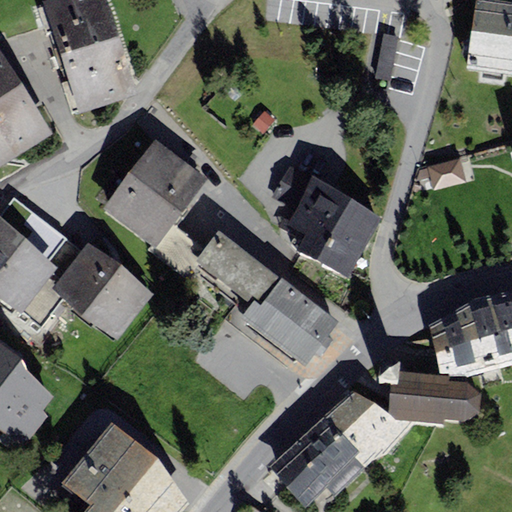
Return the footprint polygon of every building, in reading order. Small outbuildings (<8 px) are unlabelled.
[(47,0),(44,1),(80,113),(138,94),(107,0),(47,0)] [(511,2),(489,0),(476,0),(467,70),(511,75),(511,2)] [(0,166),(52,134),(0,50),(0,166)] [(275,120),(265,111),(253,125),(263,134),(275,120)] [(104,209),(156,248),(208,178),(156,139),(104,209)] [(347,278),(382,217),(311,176),(310,178),(291,167),(273,198),(295,211),(289,221),(284,218),(279,227),(302,241),(297,249),(347,278)] [(0,297),(20,314),(59,266),(0,218),(0,297)] [(328,336),(339,322),(220,231),(196,262),(252,304),(242,318),(305,366),(315,353),(320,357),(333,340),(328,336)] [(52,289),(118,341),(154,294),(122,264),(88,243),(52,289)] [(468,376),(511,365),(511,290),(477,298),(431,326),(442,374),(468,376)] [(0,428),(17,441),(26,431),(33,435),(48,417),(43,411),(54,396),(27,370),(23,359),(0,343),(0,428)] [(389,414),(397,420),(417,422),(445,425),(446,417),(466,419),(479,412),(481,394),(468,384),(449,381),(449,378),(399,372),(400,368),(380,366),(378,384),(392,385),(389,414)] [(354,391),(324,416),(360,452),(355,457),(366,468),(389,454),(417,422),(397,420),(389,414),(354,391)] [(269,469),(307,507),(327,488),(336,497),(366,468),(355,457),(360,452),(324,416),(269,469)] [(90,504),(83,511),(183,511),(190,504),(159,458),(112,422),(62,483),(90,504)]
